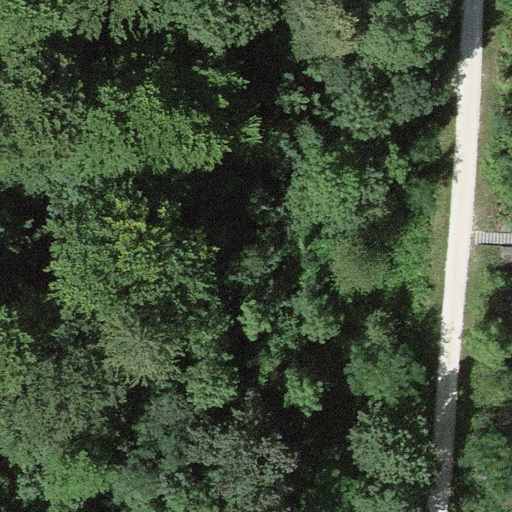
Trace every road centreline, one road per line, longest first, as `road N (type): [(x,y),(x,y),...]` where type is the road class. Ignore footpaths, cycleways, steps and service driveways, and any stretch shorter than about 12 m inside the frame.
road 1 (track): [(475,0),(428,511)]
road 2 (track): [(0,59),(119,78),(218,72)]
